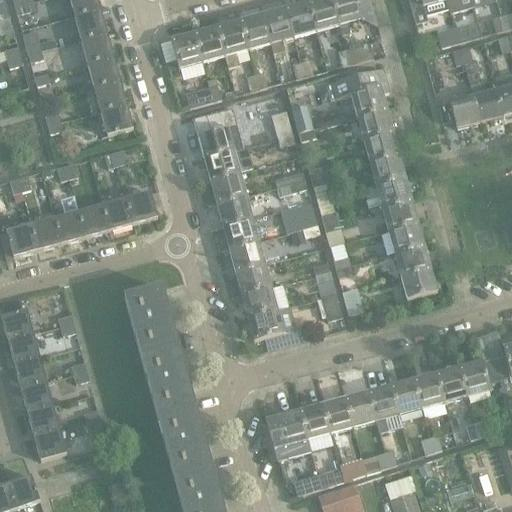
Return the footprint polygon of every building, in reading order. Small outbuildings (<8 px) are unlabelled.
[(28,0),(20,0),(15,2),(17,11),(30,7),(28,0)] [(97,0),(69,0),(75,21),(101,13),(97,0)] [(331,0),(328,0),(308,6),(317,36),(339,30),(331,0)] [(356,0),(331,0),(339,30),(342,39),(350,37),(347,28),(363,24),(356,0)] [(424,10),(447,4),(445,0),(407,0),(416,29),(428,25),(424,10)] [(0,13),(9,11),(7,2),(0,3),(0,13)] [(308,6),(285,12),(294,43),(317,36),(308,6)] [(30,7),(17,11),(20,20),(32,16),(30,7)] [(9,11),(0,13),(0,23),(12,20),(9,11)] [(274,58),(286,55),(283,46),(294,43),(285,12),(263,18),(271,49),(274,58)] [(101,13),(75,21),(81,44),(107,37),(101,13)] [(263,18),(240,24),(248,55),(271,49),(263,18)] [(511,28),(509,18),(501,20),(505,34),(511,32),(511,28)] [(505,34),(501,20),(493,22),(496,37),(505,34)] [(229,73),(239,70),(236,58),(248,55),(240,24),(217,31),(226,61),(229,73)] [(463,30),(455,33),(459,47),(467,45),(463,30)] [(217,31),(194,37),(203,68),(226,61),(217,31)] [(459,47),(455,33),(447,35),(451,49),(459,47)] [(107,37),(81,44),(88,68),(114,61),(107,37)] [(203,68),(194,37),(171,43),(179,74),(203,68)] [(510,55),(506,40),(498,43),(502,57),(510,55)] [(30,58),(43,55),(40,46),(28,49),(30,58)] [(369,47),(346,54),(350,69),(373,62),(369,47)] [(22,59),(20,50),(7,53),(10,62),(22,59)] [(469,51),(460,53),(464,67),(473,65),(469,51)] [(464,67),(460,53),(452,55),(456,70),(464,67)] [(350,69),(346,54),(338,56),(342,71),(350,69)] [(43,55),(30,58),(33,67),(45,64),(43,55)] [(10,62),(10,64),(12,71),(25,68),(22,59),(10,62)] [(114,61),(88,68),(94,92),(120,85),(114,61)] [(309,64),(301,66),(305,81),(313,79),(309,64)] [(305,81),(301,66),(292,68),(296,83),(305,81)] [(383,74),(327,90),(331,105),(351,99),(357,121),(387,113),(383,98),(387,98),(384,89),(387,88),(383,74)] [(263,76),(255,79),(259,94),(267,91),(263,76)] [(49,78),(37,82),(39,91),(52,88),(49,78)] [(509,91),(496,94),(503,120),(511,117),(511,78),(506,80),(509,91)] [(259,94),(255,79),(246,81),(250,96),(259,94)] [(216,82),(207,84),(213,106),(222,104),(216,82)] [(213,106),(207,84),(197,87),(198,94),(186,97),(190,112),(213,106)] [(120,85),(94,92),(101,115),(127,108),(120,85)] [(470,90),(473,101),(480,126),(503,120),(496,94),(483,98),(480,87),(470,90)] [(480,126),(473,101),(450,107),(457,133),(480,126)] [(127,108),(101,115),(107,140),(133,133),(127,108)] [(197,140),(204,163),(235,155),(235,156),(244,153),(232,112),(194,123),(193,123),(193,124),(194,124),(198,139),(197,140)] [(387,113),(357,121),(363,144),(394,136),(387,113)] [(271,120),(278,143),(293,139),(286,115),(271,120)] [(60,117),(47,120),(50,129),(62,126),(60,117)] [(296,129),(299,137),(314,133),(311,125),(296,129)] [(50,129),(52,138),(65,135),(62,126),(50,129)] [(314,133),(299,137),(301,146),(316,142),(314,133)] [(394,136),(363,144),(369,167),(400,159),(394,136)] [(293,139),(278,143),(280,151),(295,147),(293,139)] [(123,155),(114,158),(117,170),(126,168),(123,155)] [(235,155),(204,163),(210,186),(241,178),(235,156),(235,155)] [(117,170),(114,158),(105,160),(108,173),(117,170)] [(400,159),(369,167),(375,190),(406,181),(400,159)] [(75,168),(66,171),(70,183),(79,181),(75,168)] [(309,174),(311,183),(326,179),(324,170),(309,174)] [(66,171),(57,173),(61,186),(70,183),(66,171)] [(288,180),(290,189),(305,184),(303,176),(288,180)] [(241,178),(210,186),(216,209),(247,200),(241,178)] [(326,179),(311,183),(313,191),(329,187),(326,179)] [(18,184),(22,196),(31,194),(27,181),(18,184)] [(406,181),(375,190),(365,193),(368,203),(378,200),(382,212),(412,204),(406,181)] [(18,184),(9,186),(13,199),(22,196),(18,184)] [(305,184),(290,189),(292,197),(307,193),(305,184)] [(290,189),(277,192),(279,200),(292,197),(290,189)] [(150,196),(126,203),(133,229),(158,222),(150,196)] [(247,200),(216,209),(223,231),(253,223),(247,200)] [(126,203),(102,209),(109,235),(133,229),(126,203)] [(412,204),(382,212),(388,235),(418,227),(412,204)] [(311,207),(280,216),(286,238),(291,237),(302,234),(318,230),(311,207)] [(102,209),(79,216),(86,242),(109,235),(102,209)] [(79,216),(55,222),(62,248),(86,242),(79,216)] [(321,220),(324,228),(339,224),(336,216),(321,220)] [(55,222),(31,229),(38,255),(62,248),(55,222)] [(253,223),(223,231),(229,254),(259,246),(253,223)] [(339,224),(324,228),(326,237),(341,233),(339,224)] [(418,227),(388,235),(394,258),(425,250),(418,227)] [(38,255),(31,229),(7,235),(14,261),(38,255)] [(318,230),(302,234),(305,242),(320,238),(318,230)] [(302,234),(291,237),(293,246),(305,242),(302,234)] [(259,246),(229,254),(235,277),(266,269),(259,246)] [(425,250),(394,258),(400,281),(431,272),(425,250)] [(334,265),(336,274),(351,270),(349,261),(334,265)] [(313,271),(315,280),(330,275),(328,267),(313,271)] [(266,269),(235,277),(241,300),(272,291),(266,269)] [(351,270),(336,274),(338,282),(353,278),(351,270)] [(431,272),(400,281),(407,304),(437,296),(431,272)] [(330,275),(315,280),(317,288),(332,284),(330,275)] [(124,302),(133,333),(175,321),(173,316),(170,317),(163,291),(124,302)] [(272,291),(241,300),(248,323),(278,314),(272,291)] [(357,292),(342,297),(349,320),(364,316),(357,292)] [(336,298),(321,302),(328,326),(343,322),(336,298)] [(290,311),(278,314),(248,323),(254,346),(296,334),(290,311)] [(1,321),(8,346),(34,339),(27,314),(1,321)] [(74,328),(72,319),(58,322),(61,331),(74,328)] [(175,321),(133,333),(141,363),(180,353),(173,328),(176,327),(175,321)] [(74,328),(61,331),(63,340),(76,337),(74,328)] [(34,339),(8,346),(15,370),(40,363),(34,339)] [(505,358),(494,361),(500,384),(500,385),(504,398),(511,396),(511,348),(510,343),(501,345),(501,346),(502,346),(505,358)] [(180,353),(141,363),(150,394),(192,382),(190,376),(186,377),(180,353)] [(494,361),(459,371),(467,401),(491,395),(489,388),(500,385),(500,384),(494,361)] [(40,363),(15,370),(21,393),(47,386),(40,363)] [(87,375),(85,366),(71,370),(74,379),(87,375)] [(459,371),(436,377),(445,408),(467,401),(459,371)] [(87,375),(74,379),(76,388),(89,384),(87,375)] [(436,377),(414,383),(422,414),(445,408),(436,377)] [(192,382),(150,394),(158,424),(196,413),(190,388),(193,388),(192,382)] [(414,383),(391,389),(399,420),(422,414),(414,383)] [(47,386),(21,393),(28,417),(54,410),(47,386)] [(391,389),(368,395),(376,426),(379,438),(389,435),(386,424),(399,420),(391,389)] [(368,395),(345,402),(353,432),(376,426),(368,395)] [(345,402),(322,408),(331,438),(353,432),(345,402)] [(322,408),(300,414),(308,445),(331,438),(322,408)] [(54,410),(28,417),(34,441),(60,434),(54,410)] [(196,413),(158,424),(166,454),(208,443),(207,437),(203,438),(196,413)] [(100,423),(98,416),(98,414),(84,418),(87,427),(100,423)] [(308,445),(300,414),(266,423),(277,465),(311,456),(308,445)] [(100,423),(87,427),(89,436),(102,432),(100,423)] [(483,425),(474,427),(479,442),(487,439),(483,425)] [(479,442),(474,427),(466,430),(471,444),(479,442)] [(60,434),(34,441),(41,465),(67,458),(60,434)] [(438,439),(429,442),(434,456),(442,454),(438,439)] [(434,456),(429,442),(421,445),(426,459),(434,456)] [(208,443),(166,454),(175,485),(213,474),(206,450),(210,449),(208,443)] [(393,454),(384,456),(389,471),(397,468),(393,454)] [(389,471),(384,456),(376,459),(381,473),(389,471)] [(430,466),(419,470),(422,479),(433,476),(430,466)] [(348,468),(339,471),(344,485),(352,483),(348,468)] [(344,485),(339,471),(331,474),(336,488),(344,485)] [(213,474),(175,485),(182,511),(194,511),(225,503),(223,498),(220,499),(213,474)] [(298,500),(302,499),(321,493),(317,478),(294,486),(298,500)] [(31,480),(7,488),(15,511),(20,511),(40,505),(31,480)] [(15,511),(7,488),(0,490),(0,511),(15,511)] [(362,511),(355,489),(318,501),(322,511),(362,511)] [(419,511),(414,496),(391,504),(393,511),(419,511)] [(225,503),(194,511),(223,511),(223,510),(227,509),(225,503)]
